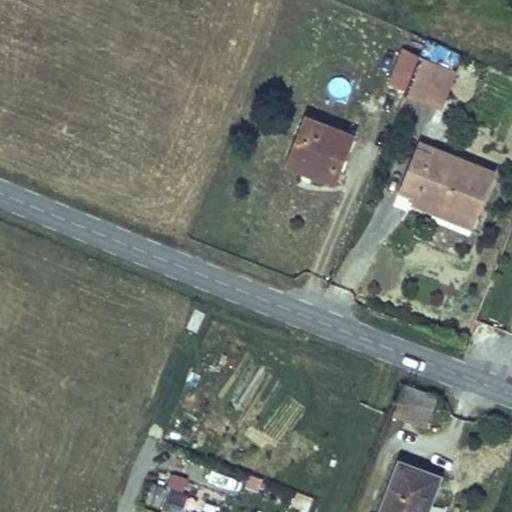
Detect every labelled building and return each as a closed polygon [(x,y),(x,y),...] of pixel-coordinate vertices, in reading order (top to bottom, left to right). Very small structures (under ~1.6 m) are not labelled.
[(416,52),(401,91),(418,98),(423,85),(434,59),(416,52)] [(434,59),(423,85),(436,90),(447,65),(434,59)] [(302,114),(281,162),(331,182),(351,134),(302,114)] [(413,146),(397,186),(412,191),(410,198),(431,205),(434,200),(474,216),(492,171),(431,145),(427,153),(413,146)] [(397,186),(395,191),(410,198),(412,191),(397,186)] [(431,205),(410,198),(407,204),(469,230),(474,216),(434,200),(431,205)] [(423,427),(434,400),(401,386),(390,414),(423,427)] [(395,459),(374,511),(423,511),(438,476),(395,459)]
